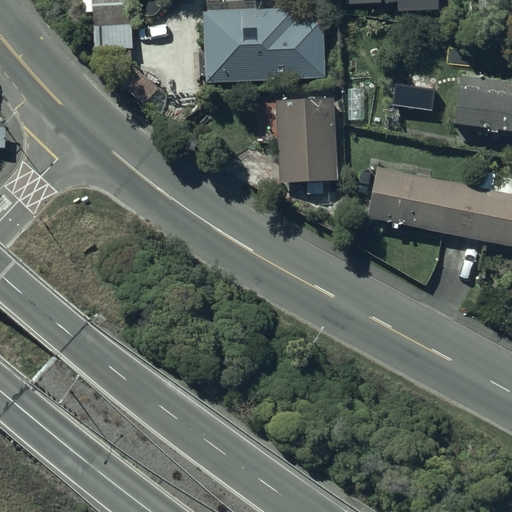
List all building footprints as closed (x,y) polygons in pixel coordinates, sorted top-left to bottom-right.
[(134,58),(132,0),(77,0),(78,9),(94,9),(95,58),(134,58)] [(204,48),(198,48),(198,73),(206,73),(206,79),(324,76),(325,15),(296,15),(296,4),(257,4),(257,0),(208,0),(208,7),(204,7),(204,48)] [(345,0),(345,4),(397,2),(398,11),(439,9),(438,0),(345,0)] [(114,76),(144,102),(158,84),(128,59),(114,76)] [(511,76),(460,72),(455,116),(489,119),(488,124),(499,125),(499,122),(511,123),(511,76)] [(334,93),(277,95),(280,179),(338,177),(337,159),(348,158),(346,108),(335,109),(334,93)] [(378,162),(369,213),(393,217),(392,222),(399,224),(400,219),(511,242),(511,189),(494,186),(498,169),(477,165),(474,181),(378,162)]
